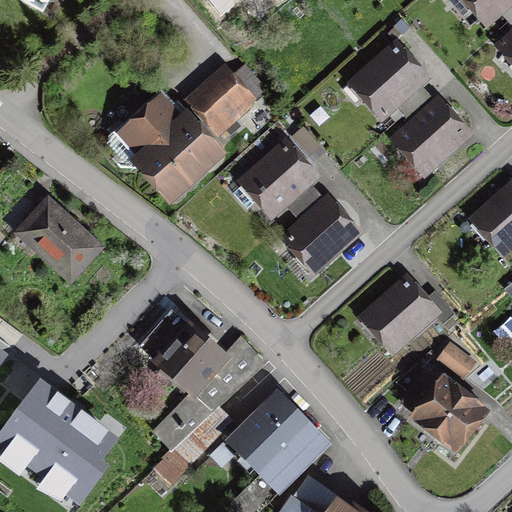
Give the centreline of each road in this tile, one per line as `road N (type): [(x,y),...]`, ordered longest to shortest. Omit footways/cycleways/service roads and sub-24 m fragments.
road 1 (residential): [(284,343),(164,237),(0,113)]
road 2 (residential): [(511,143),(284,343)]
road 3 (residential): [(413,511),(284,343)]
